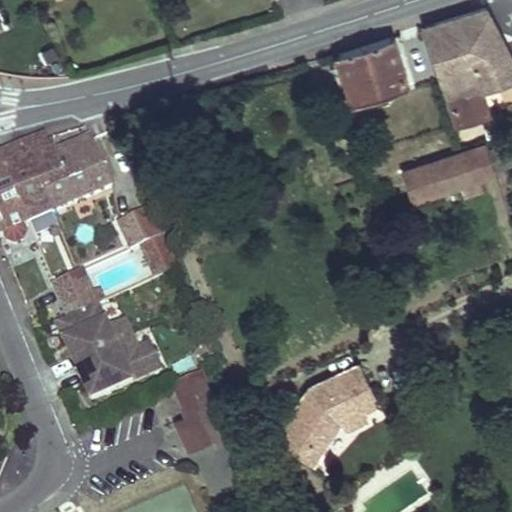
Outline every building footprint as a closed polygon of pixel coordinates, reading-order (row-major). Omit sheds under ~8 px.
[(487,8),(426,27),(458,124),(482,116),(474,91),(481,89),(511,77),(511,61),(495,29),(487,8)] [(393,36),(339,53),(355,104),(410,87),(393,36)] [(511,82),(490,88),(495,108),(511,104),(511,82)] [(481,89),(474,91),(482,116),(489,112),(481,89)] [(92,140),(48,159),(32,166),(52,213),(114,189),(92,140)] [(42,141),(0,157),(8,175),(8,177),(29,223),(52,213),(32,166),(48,159),(42,141)] [(486,144),(405,171),(415,202),(447,191),(448,196),(455,194),(453,189),(462,186),(479,181),(496,175),(486,144)] [(0,157),(0,236),(5,234),(8,242),(16,245),(24,241),(27,233),(24,226),(29,223),(8,177),(8,175),(0,157)] [(326,158),(308,165),(316,185),(335,178),(326,158)] [(479,181),(462,186),(465,195),(483,188),(479,181)] [(162,236),(137,248),(150,276),(175,265),(162,236)] [(83,271),(53,285),(56,290),(85,277),(83,271)] [(85,277),(56,290),(69,318),(98,305),(85,277)] [(109,328),(98,305),(69,318),(56,324),(72,358),(76,356),(83,370),(89,384),(85,386),(92,402),(163,370),(152,345),(139,351),(133,338),(125,321),(109,328)] [(83,370),(76,356),(72,358),(78,372),(83,370)] [(379,404),(360,365),(312,389),(279,440),(310,460),(319,450),(323,452),(343,428),(341,424),(348,415),(362,408),(364,411),(379,404)] [(89,384),(83,370),(78,372),(85,386),(89,384)] [(191,451),(230,434),(212,392),(184,404),(189,416),(178,421),(191,451)] [(348,415),(341,424),(343,428),(367,418),(364,411),(362,408),(348,415)] [(319,450),(310,460),(314,463),(323,452),(319,450)]
